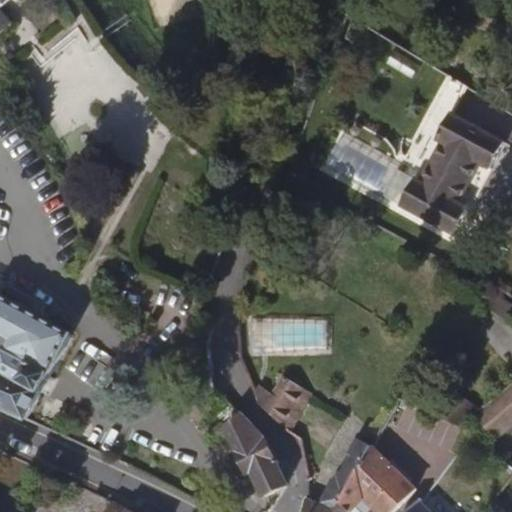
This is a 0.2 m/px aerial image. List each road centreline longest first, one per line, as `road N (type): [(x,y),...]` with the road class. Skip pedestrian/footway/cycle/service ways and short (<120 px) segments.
road 1 (residential): [(288,511),(295,461),(254,411),(223,348),(222,324),(244,252)]
road 2 (tertiary): [(177,511),(0,426)]
